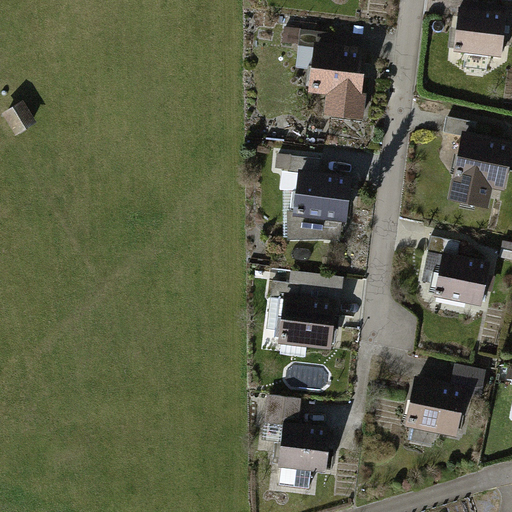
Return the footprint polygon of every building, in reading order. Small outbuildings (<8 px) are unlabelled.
[(459,9),(454,49),(501,54),(506,15),(459,9)] [(330,33),(285,28),(284,40),(299,42),(299,45),(316,47),(312,87),(335,90),(332,112),(356,115),(358,93),(359,93),(364,52),(329,49),(330,33)] [(22,104),(7,114),(17,131),(32,121),(22,104)] [(478,122),(448,116),(445,131),(464,135),(456,175),(458,175),(454,197),(484,203),(488,182),(503,185),(511,145),(474,138),(478,122)] [(289,169),(291,155),(278,154),(276,167),(289,169)] [(289,171),(301,172),(297,212),(290,210),(290,236),(325,236),(326,230),(340,232),(341,218),(344,217),(349,178),(319,175),(320,158),(291,155),(289,169),(289,171)] [(435,293),(482,303),(489,263),(457,257),(461,241),(431,235),(422,280),(437,283),(435,293)] [(511,243),(504,241),(501,256),(511,258),(511,243)] [(282,338),(329,343),(337,275),(291,270),(290,282),(273,280),(271,296),(286,297),(282,338)] [(485,371),(456,365),(453,381),(472,385),(470,397),(480,399),(485,371)] [(416,381),(408,420),(455,430),(464,390),(416,381)] [(312,467),(326,469),(331,429),(296,425),(300,397),(270,393),(267,421),(284,423),(279,463),(282,463),(279,483),(309,487),(312,467)] [(501,429),(489,427),(485,447),(496,450),(501,429)]
